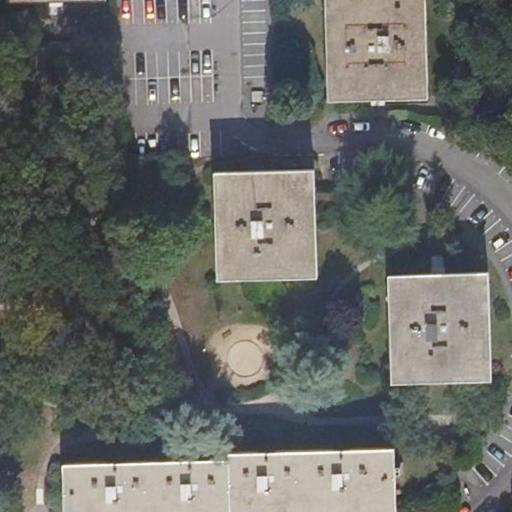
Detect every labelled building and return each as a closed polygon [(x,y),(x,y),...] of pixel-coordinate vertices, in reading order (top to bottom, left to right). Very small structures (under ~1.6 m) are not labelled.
[(418,0),(331,0),(333,103),(420,100),(418,0)] [(108,110),(86,110),(87,130),(109,129),(108,110)] [(307,169),(219,172),(222,279),(309,276),(307,169)] [(228,461),(229,511),(235,511),(396,508),(395,477),(404,476),(404,464),(394,464),(394,451),(227,455),(228,461)] [(229,511),(228,461),(61,466),(62,511),(229,511)]
